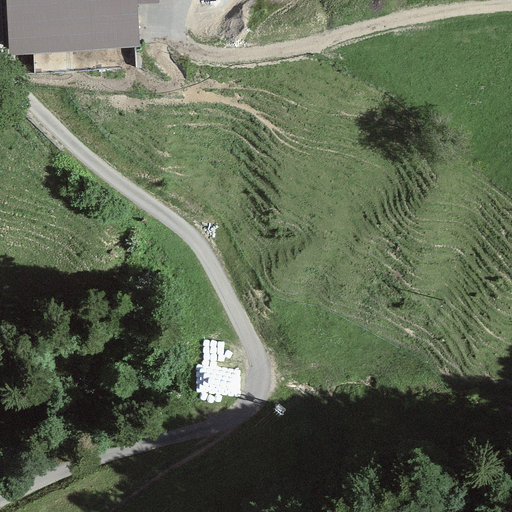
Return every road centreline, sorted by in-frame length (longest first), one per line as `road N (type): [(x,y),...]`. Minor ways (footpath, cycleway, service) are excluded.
road 1 (track): [(0,495),(219,424),(254,403),(263,385),(251,342),(193,237),(100,168),(0,72)]
road 2 (track): [(182,0),(177,40),(219,56),(313,43),(422,13),(511,8)]
road 3 (track): [(102,511),(213,437),(219,424)]
